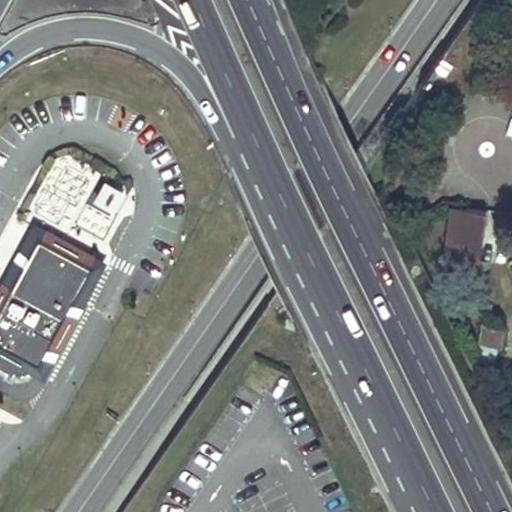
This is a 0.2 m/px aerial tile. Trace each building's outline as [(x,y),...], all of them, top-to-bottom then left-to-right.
[(81,199),(90,203),(103,175),(74,162),(70,170),(90,180),(81,199)] [(38,212),(60,224),(85,180),(63,168),(38,212)] [(103,179),(92,203),(115,214),(126,189),(103,179)] [(61,219),(86,232),(94,217),(69,204),(61,219)] [(450,204),(443,254),(477,259),(484,209),(450,204)] [(0,375),(1,376),(0,379),(7,383),(8,380),(18,386),(21,382),(23,384),(29,372),(27,370),(29,366),(33,368),(90,263),(32,231),(0,290),(0,375)] [(476,367),(491,374),(497,346),(499,346),(504,326),(481,322),(478,342),(480,344),(476,361),(474,362),(476,367)]
